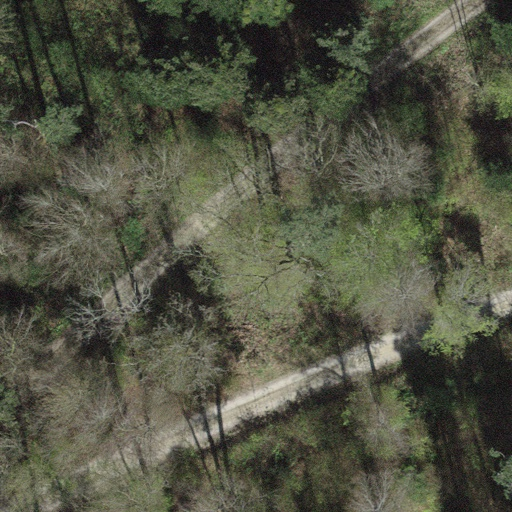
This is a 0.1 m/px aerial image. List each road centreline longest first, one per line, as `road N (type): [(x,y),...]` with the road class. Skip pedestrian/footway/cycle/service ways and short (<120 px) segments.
road 1 (track): [(0,406),(229,193),(478,0)]
road 2 (track): [(23,511),(324,371),(511,303)]
